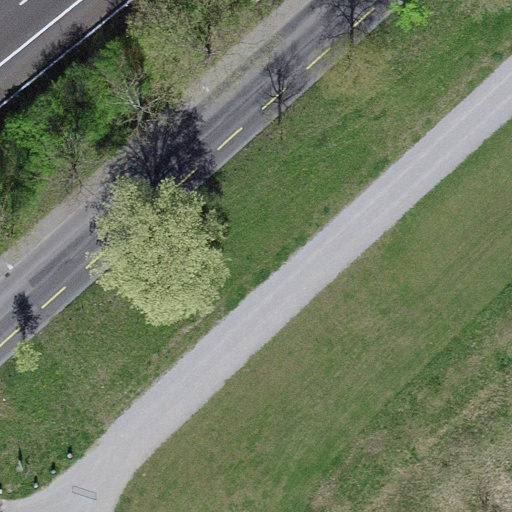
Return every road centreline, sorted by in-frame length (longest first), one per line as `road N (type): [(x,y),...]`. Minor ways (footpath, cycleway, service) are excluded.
road 1 (track): [(511,84),(152,418),(76,511)]
road 2 (secondary): [(355,0),(0,323)]
